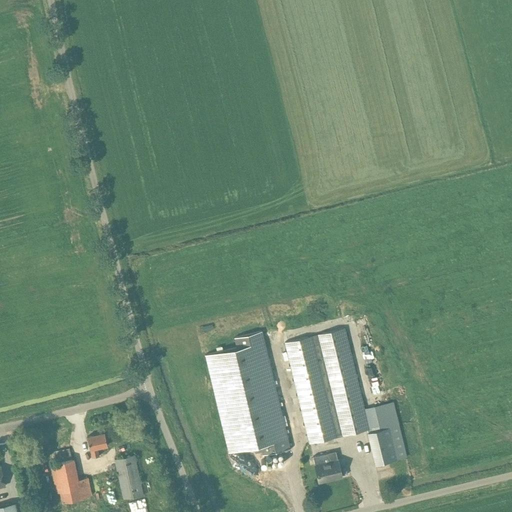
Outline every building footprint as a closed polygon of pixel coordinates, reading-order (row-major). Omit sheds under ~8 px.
[(364,408),(345,328),(286,342),(310,443),(367,430),(375,464),(406,457),(393,401),(364,408)] [(290,448),(261,331),(234,337),(237,347),(205,355),(228,452),(254,446),(255,452),(261,451),(262,454),(290,448)] [(107,445),(104,433),(87,437),(90,449),(91,449),(93,457),(99,456),(97,448),(107,445)] [(139,455),(144,469),(155,464),(150,450),(139,455)] [(75,480),(70,451),(56,454),(58,461),(50,463),(52,473),(56,492),(60,491),(62,502),(92,496),(88,477),(75,480)] [(342,477),(336,451),(313,456),(318,482),(342,477)] [(143,494),(134,455),(114,459),(123,499),(143,494)] [(10,511),(8,502),(0,503),(0,511),(10,511)]
